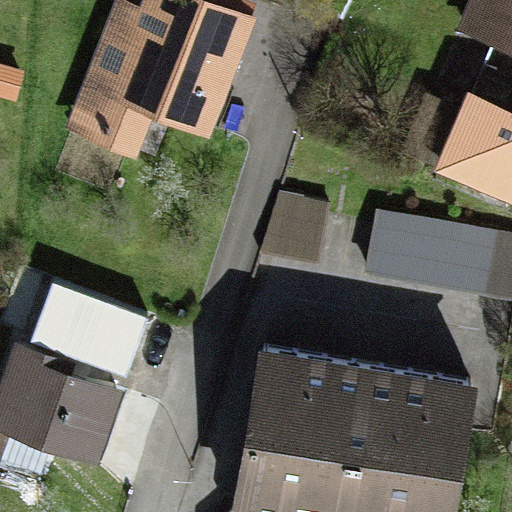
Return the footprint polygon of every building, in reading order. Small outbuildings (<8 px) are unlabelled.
[(147,0),(142,12),(119,3),(70,125),(135,151),(151,110),(207,132),(251,21),(196,0),(147,0)] [(511,50),(511,0),(470,0),(459,27),(511,50)] [(511,117),(469,99),(438,169),(511,201),(511,117)] [(490,241),(380,222),(371,272),(481,290),(490,241)] [(447,511),(471,370),(260,335),(231,507),(261,511),(447,511)] [(121,382),(18,343),(0,391),(0,418),(94,454),(121,382)]
